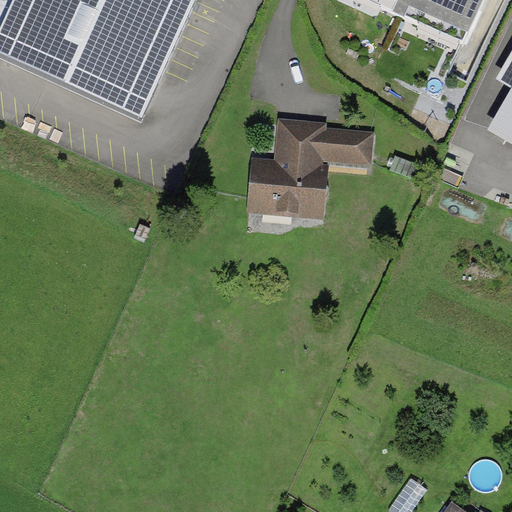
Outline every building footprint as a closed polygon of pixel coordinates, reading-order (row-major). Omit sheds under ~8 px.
[(0,0),(0,66),(144,132),(204,0),(0,0)] [(488,0),(333,0),(325,17),(342,25),(331,48),(440,97),(451,72),(454,74),(488,0)] [(511,56),(494,87),(511,97),(511,56)] [(376,135),(276,127),(273,163),(373,171),(376,135)] [(325,223),(328,176),(247,171),(244,218),(325,223)] [(464,511),(450,503),(444,511),(464,511)]
